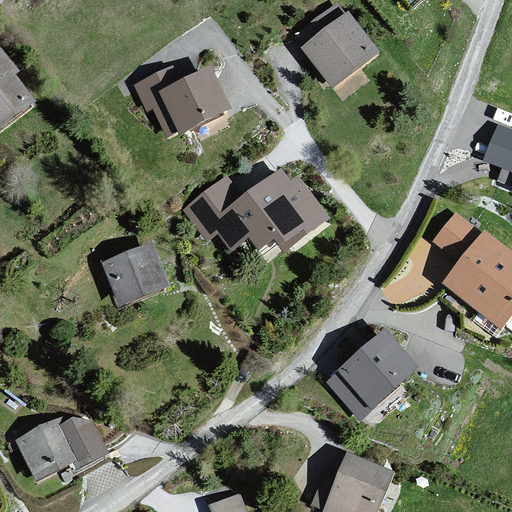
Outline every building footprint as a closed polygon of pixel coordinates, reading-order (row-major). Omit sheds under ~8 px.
[(342,14),(335,5),(299,32),(308,43),(300,49),(333,91),(385,52),(351,7),(342,14)] [(0,126),(32,102),(12,75),(18,70),(0,46),(0,126)] [(229,110),(210,68),(184,79),(177,64),(134,83),(148,113),(156,109),(169,137),(229,110)] [(331,215),(304,180),(295,187),(280,167),(247,192),(231,173),(182,211),(212,249),(222,241),(233,255),(253,240),(260,249),(280,233),(290,247),(331,215)] [(456,256),(480,225),(457,208),(434,239),(456,256)] [(507,331),(511,324),(511,247),(487,229),(445,284),(507,331)] [(173,285),(153,241),(105,262),(124,306),(173,285)] [(420,369),(387,331),(326,384),(359,422),(420,369)] [(83,401),(12,437),(35,483),(70,466),(73,472),(109,454),(83,401)] [(375,511),(391,474),(345,455),(321,511),(375,511)]
